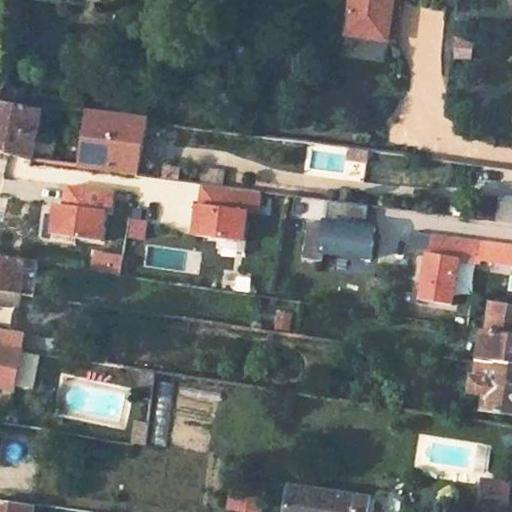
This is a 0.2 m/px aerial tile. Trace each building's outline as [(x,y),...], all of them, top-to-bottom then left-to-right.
[(355,0),(351,37),(393,41),(397,0),(355,0)] [(31,3),(3,1),(0,41),(0,100),(25,103),(31,3)] [(242,47),(244,51),(250,52),(253,48),(255,36),(253,32),(246,31),(244,34),(242,47)] [(255,95),(253,110),(266,111),(268,96),(255,95)] [(0,101),(0,148),(32,153),(42,110),(0,101)] [(90,108),(82,161),(137,168),(147,113),(90,108)] [(371,148),(360,147),(358,158),(369,159),(371,148)] [(197,185),(191,238),(246,244),(249,213),(259,214),(262,192),(197,185)] [(498,220),(500,199),(484,197),(482,217),(498,220)] [(511,221),(511,198),(501,197),(500,199),(498,220),(511,221)] [(145,239),(147,221),(129,220),(127,237),(145,239)] [(305,222),(305,259),(327,259),(327,273),(374,273),(375,222),(305,222)] [(122,233),(85,226),(82,241),(88,241),(120,247),(122,233)] [(424,253),(419,304),(456,307),(460,263),(483,265),(486,239),(412,233),(410,251),(424,253)] [(121,247),(120,247),(88,241),(85,263),(119,268),(121,247)] [(493,258),(511,261),(511,245),(495,243),(493,258)] [(37,262),(0,256),(0,290),(33,295),(37,262)] [(0,346),(21,350),(61,356),(64,343),(21,336),(21,334),(0,329),(0,301),(31,306),(33,295),(0,290),(0,346)] [(511,302),(491,300),(487,328),(485,327),(480,359),(511,363),(511,302)] [(21,350),(0,346),(0,387),(14,390),(21,350)] [(511,363),(480,359),(478,376),(476,376),(473,390),(477,391),(474,407),(511,412),(511,363)] [(157,374),(145,372),(144,392),(154,394),(157,374)] [(151,422),(140,421),(137,444),(148,445),(151,422)] [(498,497),(500,484),(483,482),(481,495),(498,497)] [(290,487),(286,511),(366,511),(368,499),(290,487)] [(259,511),(263,495),(231,489),(227,509),(241,511),(259,511)] [(481,495),(478,511),(508,511),(510,499),(498,497),(481,495)] [(0,503),(0,511),(36,511),(37,508),(0,503)]
